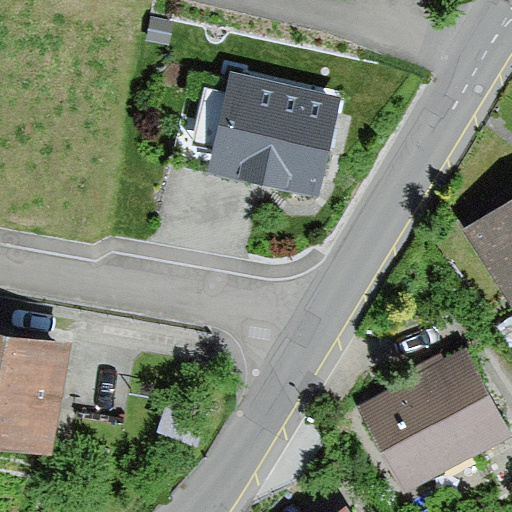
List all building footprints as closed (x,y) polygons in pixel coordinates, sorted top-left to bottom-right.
[(93,49),(0,33),(0,127),(78,141),(93,49)] [(332,101),(234,78),(216,156),(314,179),(332,101)] [(511,201),(475,226),(511,281),(511,201)] [(56,344),(0,333),(0,421),(41,429),(56,344)] [(465,352),(365,406),(404,478),(504,425),(465,352)]
